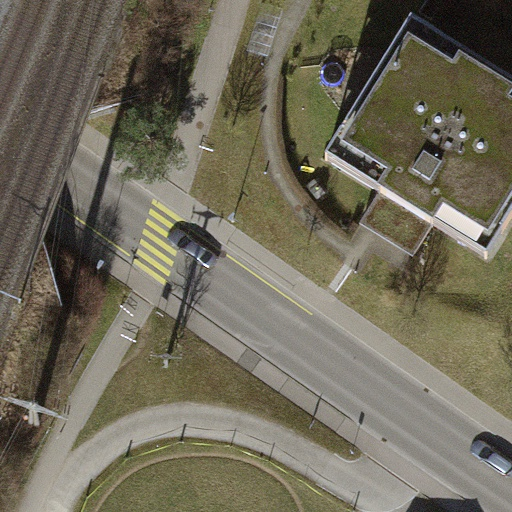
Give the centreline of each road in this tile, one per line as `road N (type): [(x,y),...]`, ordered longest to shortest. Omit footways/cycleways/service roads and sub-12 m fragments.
road 1 (secondary): [(0,133),(511,491)]
road 2 (track): [(74,488),(105,446),(167,421),(252,432),(357,487),(454,451)]
